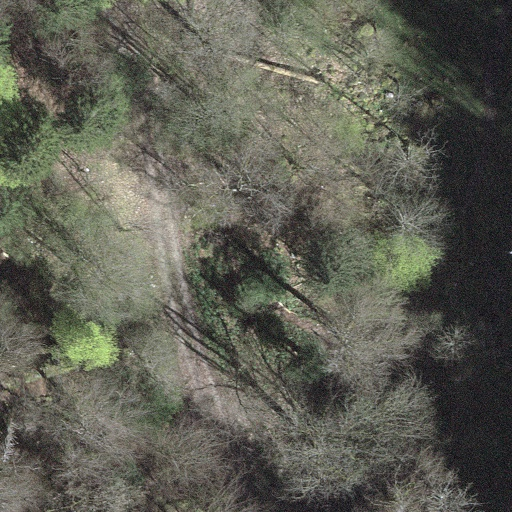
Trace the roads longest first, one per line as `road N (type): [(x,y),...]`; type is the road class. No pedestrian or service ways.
road 1 (track): [(167,201),(181,334),(252,511)]
road 2 (track): [(105,0),(160,120),(167,201)]
